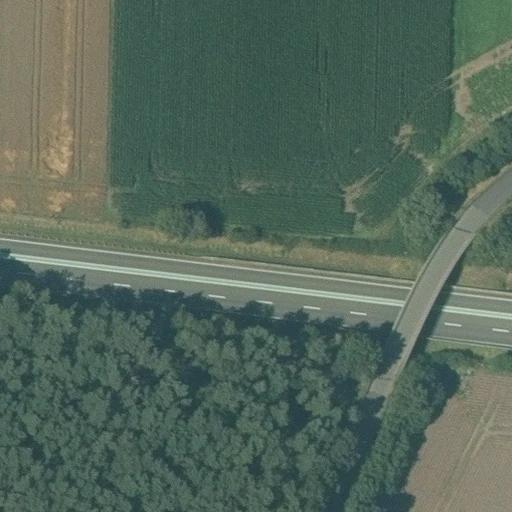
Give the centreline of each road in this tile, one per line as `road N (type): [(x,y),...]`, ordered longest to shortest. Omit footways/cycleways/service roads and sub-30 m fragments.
road 1 (trunk): [(0,258),(511,320)]
road 2 (unclassified): [(511,184),(456,235),(427,282),(321,511)]
